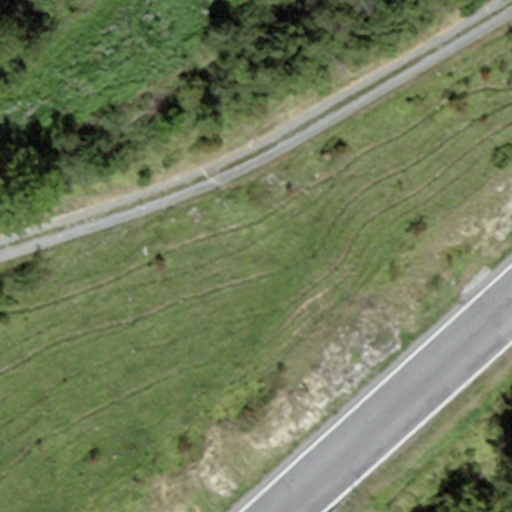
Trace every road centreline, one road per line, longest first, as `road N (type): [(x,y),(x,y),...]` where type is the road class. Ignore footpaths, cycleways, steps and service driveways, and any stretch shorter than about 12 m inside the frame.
road 1 (track): [(0,257),(204,175),(511,17)]
road 2 (tertiary): [(288,511),(511,306)]
